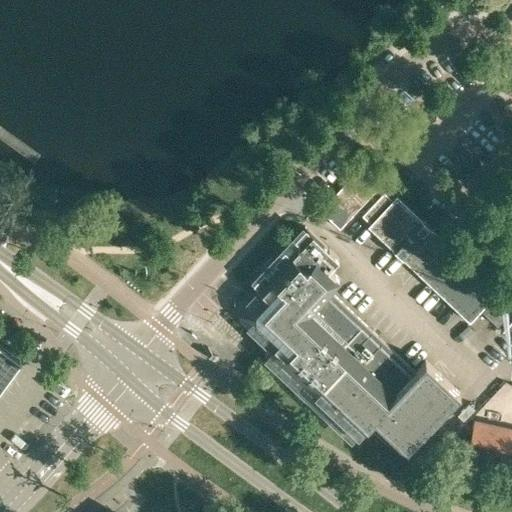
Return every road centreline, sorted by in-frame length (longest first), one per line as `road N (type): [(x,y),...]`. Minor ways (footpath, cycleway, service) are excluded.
road 1 (residential): [(511,34),(432,54),(355,113),(140,354)]
road 2 (tertiary): [(351,511),(140,354)]
road 3 (tertiary): [(124,377),(299,511)]
road 4 (residential): [(7,511),(124,377)]
road 5 (tertiary): [(0,262),(124,377)]
road 6 (tertiary): [(140,354),(0,261)]
